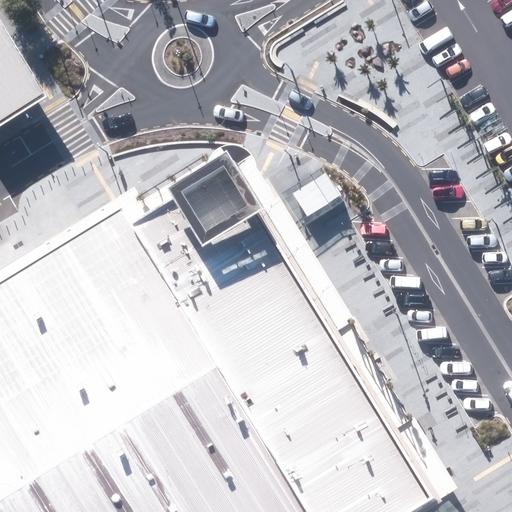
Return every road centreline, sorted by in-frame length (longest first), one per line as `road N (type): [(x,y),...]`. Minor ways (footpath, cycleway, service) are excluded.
road 1 (tertiary): [(511,369),(359,144),(222,83)]
road 2 (tertiary): [(137,31),(175,6),(205,13),(229,48),(222,83)]
road 3 (tertiary): [(222,83),(192,104),(149,96),(130,58),(137,31)]
